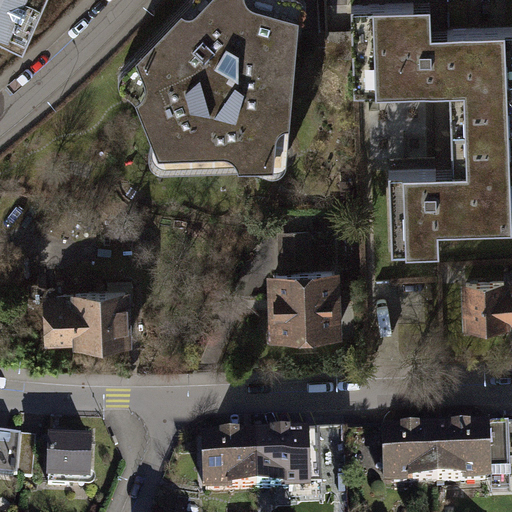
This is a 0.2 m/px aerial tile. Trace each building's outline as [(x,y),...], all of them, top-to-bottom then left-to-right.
[(0,0),(0,38),(21,48),(42,0),(0,0)] [(134,78),(161,145),(164,143),(170,161),(264,158),(263,153),(283,152),(293,44),(289,40),(292,0),(189,0),(131,61),(138,74),(134,78)] [(434,87),(429,11),(415,12),(415,3),(353,7),(358,82),(396,80),(397,89),(434,87)] [(451,127),(511,124),(511,26),(461,29),(447,30),(451,127)] [(511,124),(451,127),(455,227),(511,225),(511,124)] [(439,249),(438,172),(392,172),(392,239),(416,239),(416,249),(439,249)] [(311,232),(288,233),(289,240),(280,241),(281,268),(312,267),(311,232)] [(336,271),(274,273),(276,332),(338,331),(336,271)] [(508,280),(466,282),(468,328),(507,327),(507,321),(511,320),(511,286),(508,287),(508,280)] [(48,305),(47,293),(47,283),(31,284),(31,305),(48,305)] [(47,293),(48,305),(49,342),(73,341),(130,339),(128,290),(71,292),(47,293)] [(511,430),(488,431),(489,480),(511,479),(511,430)] [(438,482),(489,480),(488,431),(436,433),(438,482)] [(436,433),(386,434),(387,472),(387,483),(438,482),(436,433)] [(347,474),(387,472),(386,434),(346,436),(347,474)] [(0,473),(16,475),(20,439),(0,436),(0,473)] [(254,440),(256,489),(308,487),(307,485),(329,484),(329,468),(313,469),(312,466),(308,467),(306,438),(254,440)] [(36,441),(20,439),(16,475),(32,477),(36,441)] [(92,479),(93,442),(50,440),(49,485),(69,486),(69,479),(92,479)] [(256,489),(254,440),(205,442),(207,491),(256,489)]
